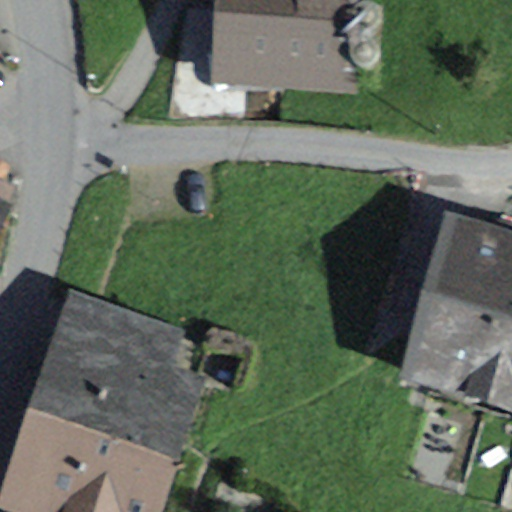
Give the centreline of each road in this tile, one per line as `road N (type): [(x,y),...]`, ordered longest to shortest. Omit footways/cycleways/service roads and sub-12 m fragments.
road 1 (residential): [(73,159),(211,148),(511,165)]
road 2 (tertiary): [(73,159),(0,348)]
road 3 (tertiary): [(51,0),(73,159)]
